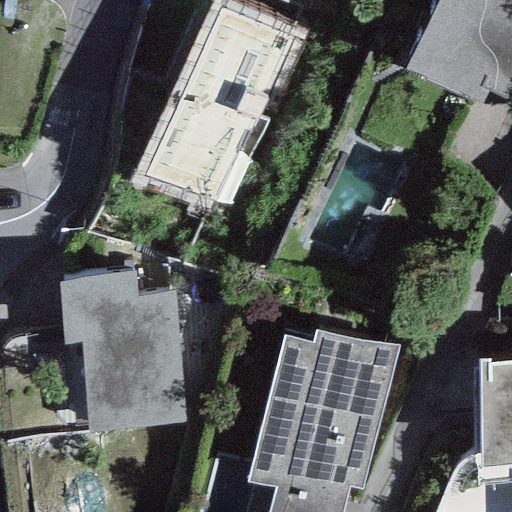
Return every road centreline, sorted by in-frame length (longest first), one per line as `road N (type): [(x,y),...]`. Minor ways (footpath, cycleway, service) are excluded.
road 1 (residential): [(394,511),(511,237)]
road 2 (residential): [(0,223),(42,204),(57,187),(103,0)]
